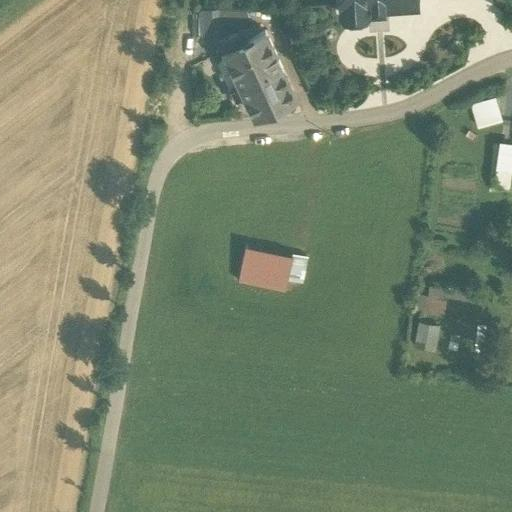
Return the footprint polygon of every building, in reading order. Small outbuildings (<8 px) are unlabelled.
[(339,0),(341,12),(347,18),(362,17),(368,10),(416,7),(415,0),(339,0)] [(221,10),(203,11),(205,36),(222,35),(221,10)] [(250,36),(245,26),(219,39),(224,49),(241,41),(250,36)] [(265,29),(241,41),(271,106),(295,95),(265,29)] [(271,106),(241,41),(224,49),(255,114),(271,106)] [(496,94),(471,102),(478,127),(503,120),(496,94)] [(511,168),(511,167),(511,141),(501,140),(494,184),(509,186),(511,168)] [(292,254),(246,245),(239,280),(285,289),(287,278),(292,254)] [(307,256),(292,253),(292,254),(287,278),(302,281),(307,256)] [(420,311),(443,313),(445,295),(422,293),(420,311)] [(440,328),(420,322),(414,347),(434,352),(440,328)]
